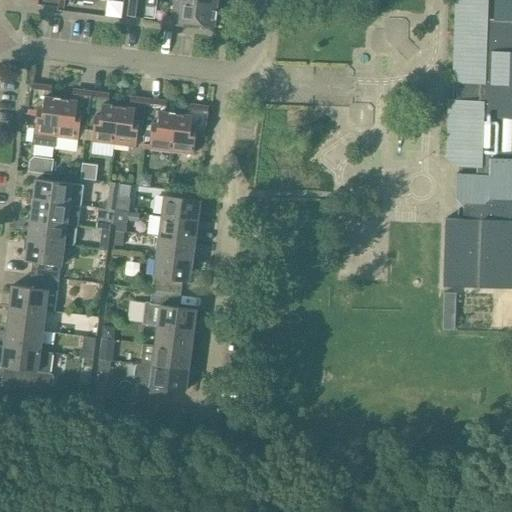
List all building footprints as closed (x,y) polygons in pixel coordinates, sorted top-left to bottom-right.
[(129,0),(127,15),(143,17),(145,0),(129,0)] [(217,4),(185,0),(174,0),(172,25),(195,28),(196,24),(214,26),(217,4)] [(511,0),(456,0),(454,82),(457,82),(456,100),(449,100),(447,158),(455,166),(461,166),(461,173),(457,173),(456,198),(463,206),(464,206),(482,207),(491,198),(500,198),(511,198),(511,0)] [(56,136),(61,98),(46,96),(47,85),(32,83),(28,113),(37,114),(33,145),(56,148),(57,136),(56,136)] [(87,129),(91,91),(78,89),(77,100),(61,98),(56,136),(57,136),(78,139),(80,128),(87,129)] [(114,144),(119,106),(103,104),(105,93),(91,91),(87,129),(93,129),(92,141),(114,144)] [(144,136),(149,99),(136,97),(134,108),(119,106),(114,144),(136,147),(137,135),(144,136)] [(144,136),(143,148),(149,149),(172,151),(176,113),(161,111),(162,101),(149,99),(144,136)] [(176,113),(172,151),(193,154),(196,135),(205,136),(209,107),(193,105),(192,115),(176,113)] [(42,162),(40,173),(51,175),(53,160),(46,159),(42,162)] [(84,176),(99,177),(99,165),(85,164),(84,176)] [(36,179),(33,199),(81,206),(84,185),(36,179)] [(107,209),(115,210),(117,196),(119,184),(111,182),(107,209)] [(162,216),(197,220),(200,200),(164,195),(162,216)] [(117,196),(115,210),(127,212),(129,198),(117,196)] [(511,198),(500,198),(491,198),(482,207),(464,206),(464,219),(446,219),(443,287),(511,288),(511,198)] [(81,206),(33,199),(31,220),(77,226),(79,226),(81,206)] [(113,224),(115,210),(107,209),(105,223),(113,224)] [(127,212),(115,210),(113,224),(117,224),(116,231),(124,232),(127,212)] [(162,216),(159,236),(194,241),(197,220),(162,216)] [(31,220),(28,240),(64,244),(74,246),(77,226),(31,220)] [(109,230),(101,229),(99,250),(106,251),(109,230)] [(124,232),(116,231),(114,245),(122,246),(124,232)] [(159,236),(156,256),(192,261),(194,241),(159,236)] [(31,275),(59,278),(64,244),(28,240),(25,261),(33,262),(31,275)] [(156,256),(152,290),(180,294),(182,281),(189,282),(192,261),(156,256)] [(58,292),(59,278),(31,275),(29,287),(12,285),(9,306),(45,311),(48,290),(58,292)] [(330,288),(328,338),(427,341),(428,292),(330,288)] [(180,294),(152,290),(151,303),(146,303),(143,324),(158,326),(158,325),(193,330),(196,309),(179,307),(180,294)] [(444,293),(443,329),(454,330),(455,294),(444,293)] [(45,311),(9,306),(7,326),(42,331),(45,311)] [(116,327),(104,325),(102,339),(114,340),(116,327)] [(158,326),(155,345),(155,346),(190,350),(193,330),(158,325),(158,326)] [(42,331),(7,326),(4,347),(40,351),(42,331)] [(87,337),(84,336),(82,348),(94,349),(96,338),(87,337)] [(114,340),(102,339),(99,359),(110,360),(113,361),(115,340),(114,340)] [(141,364),(188,370),(190,350),(155,346),(155,345),(143,344),(141,364)] [(4,347),(2,367),(21,370),(21,374),(20,384),(51,388),(52,378),(52,372),(51,372),(54,353),(40,351),(4,347)] [(110,360),(99,359),(98,370),(108,372),(110,360)] [(138,364),(137,377),(139,379),(141,379),(139,389),(137,401),(144,402),(166,405),(166,404),(167,393),(168,389),(185,391),(188,370),(141,364),(138,364)] [(97,382),(95,394),(113,397),(115,385),(97,382)]
